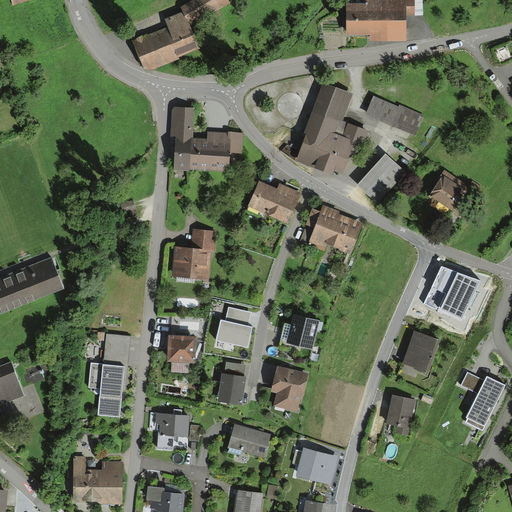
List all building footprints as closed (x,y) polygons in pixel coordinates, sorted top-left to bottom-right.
[(134,41),(143,66),(197,48),(189,25),(226,3),(224,0),(198,0),(184,9),(185,14),(168,20),(171,28),(134,41)] [(366,0),(367,7),(349,7),(348,34),(404,34),(404,14),(416,14),(416,0),(366,0)] [(350,94),(323,84),(296,159),(341,176),(350,153),(355,155),(364,131),(340,122),(350,94)] [(365,114),(415,135),(424,114),(399,103),(398,105),(374,95),(365,114)] [(177,168),(226,169),(226,153),(238,153),(239,136),(211,135),(211,142),(192,142),(192,110),(176,110),(175,139),(177,139),(177,168)] [(403,170),(385,154),(358,183),(376,199),(403,170)] [(445,172),(429,196),(461,217),(480,188),(472,182),(469,187),(445,172)] [(145,198),(154,188),(145,180),(136,190),(145,198)] [(260,183),(250,206),(287,222),(300,193),(280,185),(277,191),(260,183)] [(127,224),(139,220),(134,200),(121,203),(127,224)] [(321,211),(315,208),(302,242),(325,251),(328,243),(340,248),(339,249),(351,254),(362,223),(338,214),(339,211),(323,205),(321,211)] [(175,278),(206,280),(208,249),(212,249),(213,233),(193,232),(192,250),(177,249),(175,278)] [(0,316),(67,289),(55,259),(0,281),(0,316)] [(483,281),(441,265),(424,304),(463,321),(483,281)] [(251,313),(229,308),(226,323),(221,322),(217,342),(248,349),(253,328),(248,327),(251,313)] [(288,342),(310,348),(317,321),(295,315),(288,342)] [(204,318),(172,317),(171,335),(196,336),(203,337),(204,318)] [(439,340),(414,331),(403,364),(428,373),(439,340)] [(132,337),(107,334),(104,364),(91,363),(89,389),(103,391),(100,419),(124,421),(132,337)] [(166,362),(195,363),(196,336),(171,335),(167,335),(166,362)] [(227,363),(225,374),(244,376),(245,366),(227,363)] [(0,368),(0,403),(23,395),(12,364),(0,368)] [(190,373),(190,365),(174,364),(174,372),(190,373)] [(275,405),(296,411),(306,375),(279,368),(273,391),(278,393),(275,405)] [(464,422),(481,431),(505,386),(487,377),(485,381),(468,372),(461,386),(478,395),(464,422)] [(223,373),(219,401),(242,405),(246,377),(244,376),(225,374),(223,373)] [(413,401),(393,398),(389,423),(400,425),(398,432),(407,434),(413,401)] [(188,437),(190,416),(151,413),(150,429),(161,430),(160,433),(159,433),(158,448),(187,450),(188,437)] [(272,435),(235,424),(229,445),(265,457),(272,435)] [(200,426),(191,425),(190,441),(199,441),(200,426)] [(338,456),(304,448),(297,476),(331,484),(338,456)] [(123,504),(122,464),(106,465),(106,473),(87,473),(86,458),(75,458),(76,505),(123,504)] [(161,511),(182,511),(185,494),(165,492),(165,488),(148,486),(147,500),(151,500),(150,508),(156,509),(155,510),(162,511),(161,511)] [(0,511),(6,511),(8,489),(0,488),(0,511)] [(261,511),(264,493),(239,490),(236,511),(261,511)] [(321,511),(323,504),(306,501),(304,511),(321,511)]
